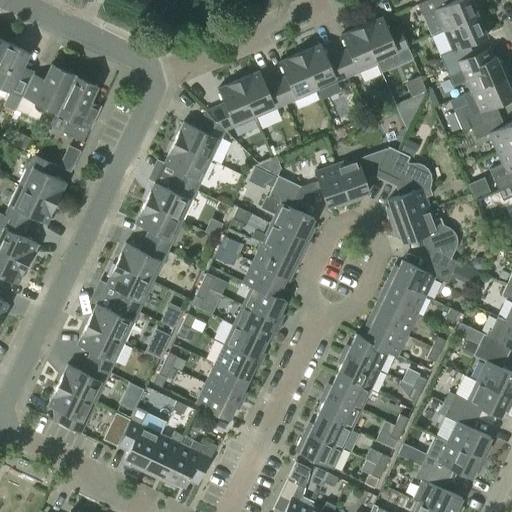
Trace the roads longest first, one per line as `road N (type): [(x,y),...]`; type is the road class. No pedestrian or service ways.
road 1 (residential): [(0,417),(154,77)]
road 2 (residential): [(320,317),(306,284),(330,233),(365,223),(379,254),(354,308)]
road 3 (residential): [(320,317),(227,511)]
road 4 (residential): [(154,77),(346,0)]
road 5 (residential): [(150,511),(0,429)]
road 6 (residential): [(154,77),(145,62),(17,0)]
